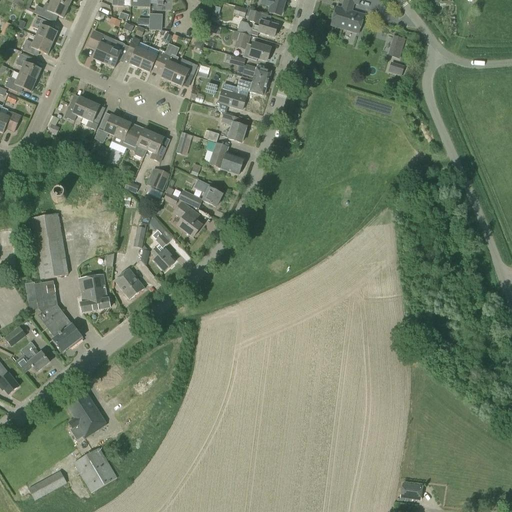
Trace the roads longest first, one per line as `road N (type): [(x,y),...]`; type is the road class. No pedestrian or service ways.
road 1 (tertiary): [(0,435),(208,264),(245,202),(310,0)]
road 2 (unclassified): [(511,308),(434,116),(428,80),(439,51)]
